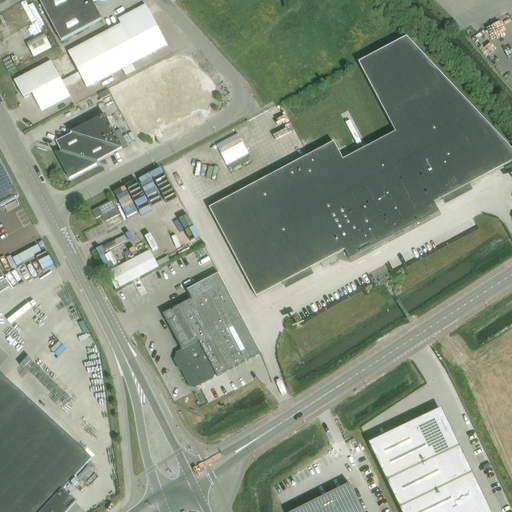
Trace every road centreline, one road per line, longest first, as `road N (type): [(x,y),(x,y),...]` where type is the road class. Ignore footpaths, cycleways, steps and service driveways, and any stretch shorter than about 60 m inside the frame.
road 1 (unclassified): [(50,211),(237,108),(235,79),(162,0)]
road 2 (tertiary): [(275,427),(511,275)]
road 3 (unclassified): [(114,338),(157,494)]
road 4 (unclassified): [(188,474),(114,338)]
road 5 (unclassified): [(114,338),(50,211)]
